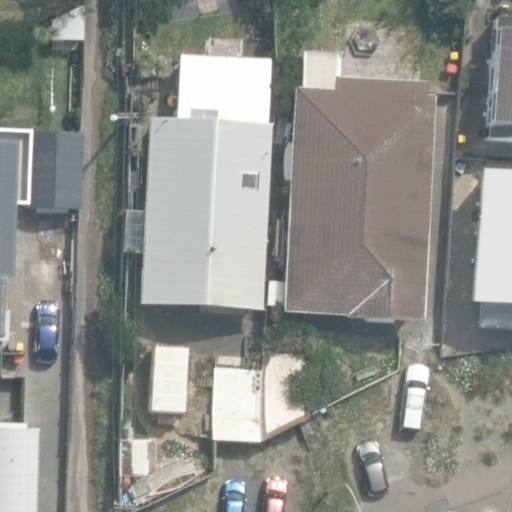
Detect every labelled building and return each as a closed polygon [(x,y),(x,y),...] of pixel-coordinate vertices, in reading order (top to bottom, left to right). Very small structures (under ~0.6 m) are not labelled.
[(482,139),(511,141),(511,20),(492,19),(482,139)] [(278,318),(418,324),(429,99),(429,98),(421,97),(422,84),(332,79),(334,56),(296,55),(295,90),(289,90),(278,318)] [(137,309),(261,314),(269,126),(264,126),(267,64),(174,60),(171,121),(145,119),(142,210),(121,209),(119,256),(139,256),(137,309)] [(19,210),(77,212),(80,139),(22,137),(19,210)] [(472,301),(511,303),(511,181),(480,179),(472,301)] [(266,372),(263,442),(306,420),(311,357),(267,354),(266,372)] [(213,439),(263,442),(266,372),(218,369),(213,439)] [(0,511),(25,511),(27,437),(0,434),(0,511)]
